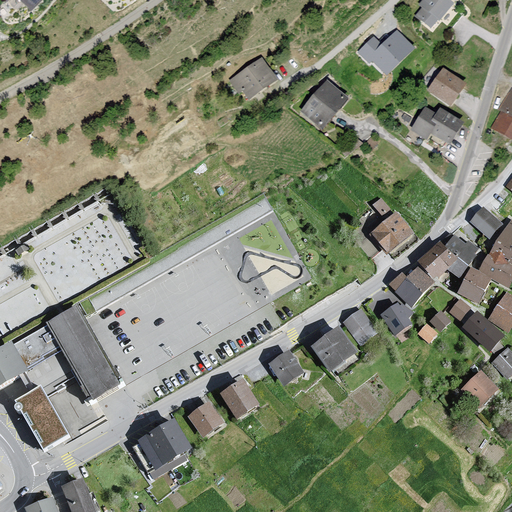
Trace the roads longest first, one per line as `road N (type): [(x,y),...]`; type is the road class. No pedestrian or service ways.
road 1 (unclassified): [(47,472),(362,292),(440,231)]
road 2 (unclassified): [(440,231),(511,20)]
road 3 (unclassified): [(0,95),(151,0)]
road 4 (residential): [(391,0),(282,83)]
